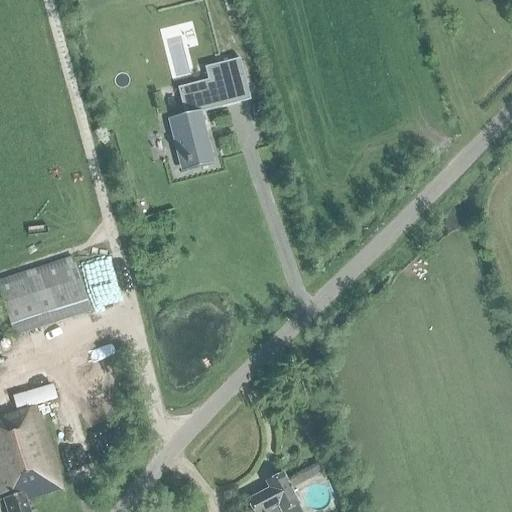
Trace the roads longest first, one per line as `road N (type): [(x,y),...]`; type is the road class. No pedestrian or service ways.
road 1 (unclassified): [(116,511),(170,448),(511,122)]
road 2 (track): [(117,255),(45,0)]
